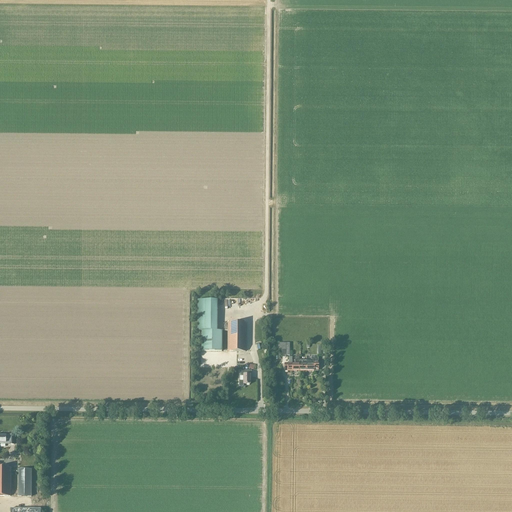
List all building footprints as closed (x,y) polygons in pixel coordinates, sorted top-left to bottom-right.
[(201,351),(221,351),(222,331),(216,331),(217,300),(197,300),(197,331),(201,331),(201,351)] [(245,351),(245,323),(228,323),(228,351),(245,351)] [(289,343),(283,343),(279,343),(279,348),(282,348),(282,357),(286,357),(286,356),(289,356),(289,343)] [(306,360),(306,371),(314,371),(314,370),(318,370),(318,357),(311,357),(311,360),(306,360)] [(250,384),(250,371),(239,370),(239,376),(243,376),(243,381),(239,381),(239,386),(243,386),(243,384),(250,384)] [(0,443),(5,444),(5,443),(9,443),(9,445),(14,445),(14,435),(9,435),(5,435),(5,436),(0,435),(0,443)] [(0,495),(10,496),(10,468),(0,467),(0,495)] [(18,469),(18,496),(31,497),(31,469),(18,469)]
